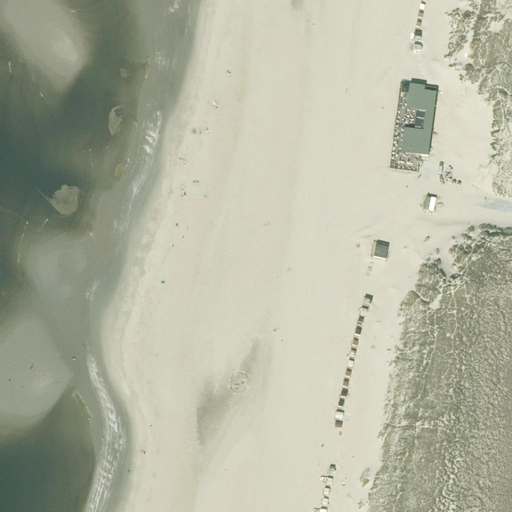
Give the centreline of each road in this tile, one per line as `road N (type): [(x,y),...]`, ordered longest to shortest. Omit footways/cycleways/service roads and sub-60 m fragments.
road 1 (track): [(317,511),(418,0)]
road 2 (unclassified): [(511,207),(379,188)]
